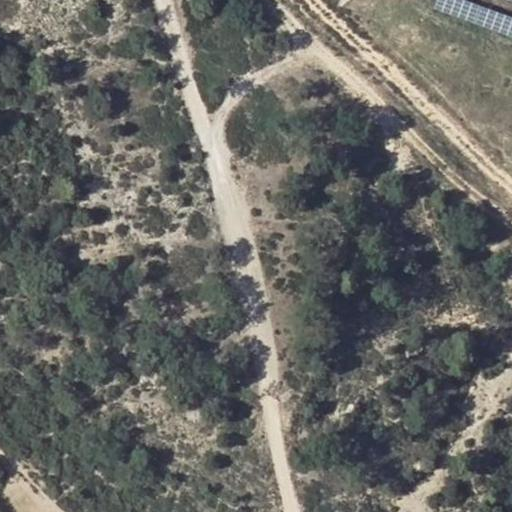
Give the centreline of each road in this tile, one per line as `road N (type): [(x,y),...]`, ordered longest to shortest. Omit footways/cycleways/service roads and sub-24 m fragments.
road 1 (track): [(287,511),(167,0)]
road 2 (track): [(511,226),(450,180),(266,0)]
road 3 (track): [(316,49),(231,97),(204,143)]
